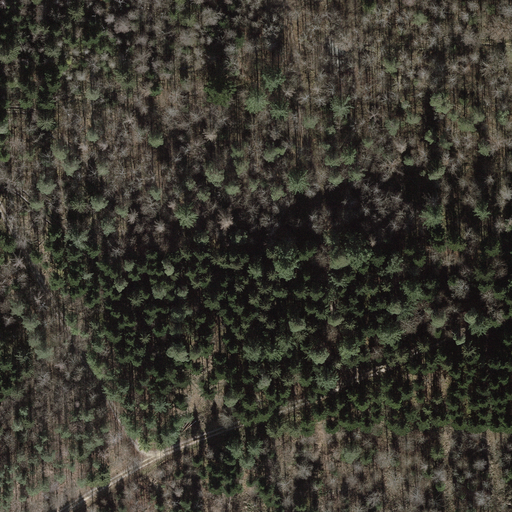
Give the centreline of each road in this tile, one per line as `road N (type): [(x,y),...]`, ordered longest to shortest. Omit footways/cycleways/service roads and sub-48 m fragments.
road 1 (track): [(511,309),(164,444),(55,511)]
road 2 (track): [(284,0),(345,373)]
road 3 (track): [(0,206),(137,460)]
